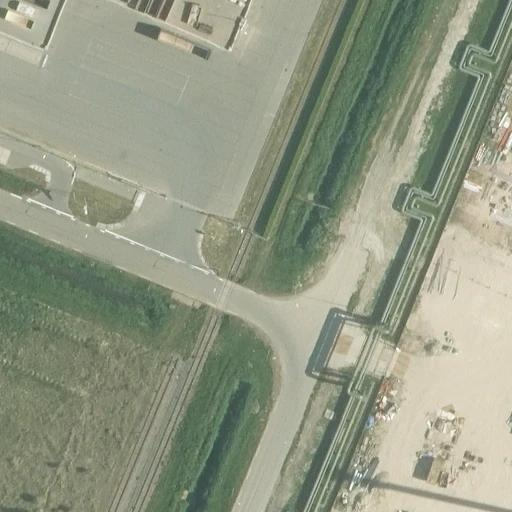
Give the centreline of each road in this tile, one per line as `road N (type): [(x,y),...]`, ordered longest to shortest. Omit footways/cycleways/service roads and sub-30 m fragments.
road 1 (unclassified): [(0,206),(322,334)]
road 2 (unclassified): [(322,334),(253,511)]
